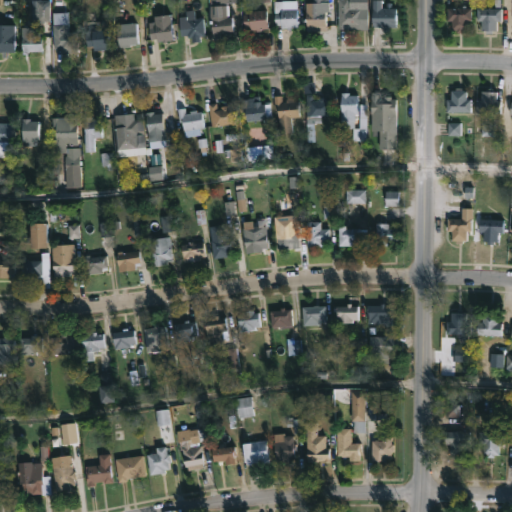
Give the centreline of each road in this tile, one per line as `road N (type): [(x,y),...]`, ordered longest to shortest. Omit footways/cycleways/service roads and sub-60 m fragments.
road 1 (residential): [(511,284),(426,277),(117,313),(0,314)]
road 2 (tertiary): [(426,62),(424,511)]
road 3 (residential): [(0,87),(150,85),(304,64),(426,62)]
road 4 (residential): [(511,497),(335,495),(176,511)]
